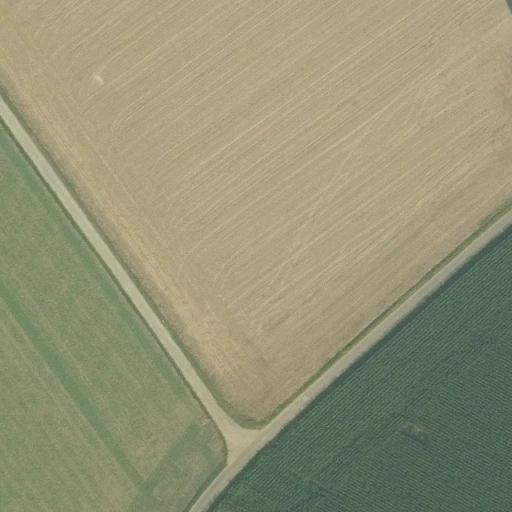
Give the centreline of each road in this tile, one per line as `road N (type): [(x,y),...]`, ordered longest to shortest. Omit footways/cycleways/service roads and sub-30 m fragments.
road 1 (track): [(199,511),(264,439),(511,219)]
road 2 (track): [(248,456),(0,109)]
